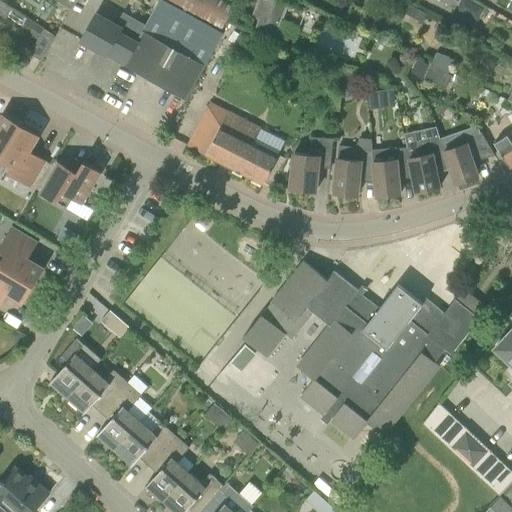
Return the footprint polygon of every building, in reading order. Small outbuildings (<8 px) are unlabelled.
[(0,0),(0,14),(6,18),(13,8),(0,0)] [(76,0),(57,0),(72,8),(76,0)] [(168,0),(223,30),(236,5),(226,0),(168,0)] [(266,32),(277,2),(270,0),(267,0),(266,0),(258,0),(252,16),(260,19),(256,28),(266,32)] [(441,0),(457,8),(461,0),(441,0)] [(131,52),(125,63),(124,64),(187,100),(222,37),(160,2),(147,24),(154,29),(151,34),(144,30),(136,43),(152,52),(147,61),(131,52)] [(423,23),(428,14),(410,5),(405,14),(423,23)] [(152,52),(136,43),(144,30),(144,29),(138,26),(136,30),(133,35),(97,14),(82,41),(107,54),(107,53),(125,63),(131,52),(147,61),(152,52)] [(31,36),(38,26),(27,18),(22,26),(21,29),(31,36)] [(154,29),(147,24),(144,29),(144,30),(151,34),(154,29)] [(42,61),(56,36),(44,28),(44,29),(38,40),(30,54),(42,61)] [(449,74),(432,65),(430,64),(424,78),(446,88),(452,75),(449,74)] [(338,77),(340,73),(338,68),(334,66),(329,68),(328,73),(330,77),(334,79),(338,77)] [(341,89),(355,90),(355,75),(342,74),(341,89)] [(371,109),(380,108),(379,90),(369,91),(371,109)] [(213,104),(192,147),(207,155),(206,155),(264,184),(279,154),(254,142),(261,128),(213,104)] [(0,159),(1,160),(22,125),(4,114),(0,119),(0,159)] [(12,167),(8,174),(31,187),(47,161),(31,151),(40,135),(22,125),(1,160),(12,167)] [(437,127),(405,133),(407,147),(413,172),(417,192),(440,187),(436,167),(449,164),(441,140),(437,127)] [(449,164),(456,184),(479,176),(474,162),(491,156),(482,132),(466,137),(464,132),(441,140),(449,164)] [(511,132),(494,144),(510,168),(511,166),(511,132)] [(291,189),(316,191),(319,167),(331,168),(334,139),(312,136),(310,155),(294,153),(291,189)] [(373,162),(372,151),(374,139),(360,138),(359,140),(359,147),(339,146),(334,193),(358,196),(360,175),(375,176),(374,161),(373,162)] [(375,176),(377,197),(401,194),(399,173),(413,172),(407,147),(396,148),(397,159),(374,161),(375,176)] [(59,161),(40,193),(67,209),(73,198),(83,204),(102,172),(84,161),(77,172),(59,161)] [(511,209),(499,228),(511,237),(511,209)] [(38,242),(13,227),(0,246),(0,251),(5,254),(0,262),(0,265),(34,286),(45,268),(29,258),(38,242)] [(465,287),(462,291),(456,299),(445,313),(426,298),(422,303),(399,284),(380,308),(364,295),(358,290),(359,290),(335,270),(328,279),(305,261),(272,302),(253,325),(243,337),(267,356),(286,333),(293,339),(314,313),(330,325),(297,366),(306,373),(307,388),(301,396),(355,439),(361,431),(376,429),(385,435),(440,365),(436,362),(446,349),(452,354),(480,318),(489,307),(465,287)] [(0,306),(7,295),(23,305),(34,286),(0,265),(0,306)] [(130,327),(111,310),(102,321),(121,337),(130,327)] [(17,343),(23,333),(13,328),(10,333),(11,340),(17,343)] [(511,330),(495,348),(511,364),(511,330)] [(102,359),(90,348),(78,337),(77,338),(78,339),(63,355),(62,355),(69,361),(50,383),(51,383),(68,397),(93,369),(102,359)] [(104,379),(93,369),(68,397),(84,412),(84,413),(93,404),(101,412),(127,382),(113,370),(104,379)] [(128,411),(142,395),(127,382),(101,412),(110,421),(97,435),(98,436),(98,435),(115,450),(140,421),(128,411)] [(511,481),(511,470),(439,402),(421,422),(500,495),(511,481)] [(203,415),(220,430),(230,419),(213,404),(203,415)] [(140,457),(148,466),(175,435),(149,411),(140,421),(115,450),(132,465),(131,465),(132,466),(140,457)] [(164,501),(188,473),(176,462),(189,447),(175,435),(148,466),(157,474),(146,486),(147,487),(147,486),(164,501)] [(33,511),(51,492),(50,492),(47,495),(16,467),(16,466),(0,483),(0,511),(33,511)] [(287,484),(294,477),(286,470),(279,477),(287,484)] [(201,484),(188,473),(164,501),(176,511),(185,511),(189,508),(193,511),(201,511),(220,490),(224,486),(210,473),(201,484)] [(253,502),(262,491),(249,481),(241,492),(253,502)] [(225,494),(220,490),(201,511),(248,511),(250,509),(253,506),(252,505),(239,494),(231,487),(225,494)] [(307,499),(320,511),(339,511),(315,490),(307,499)]
